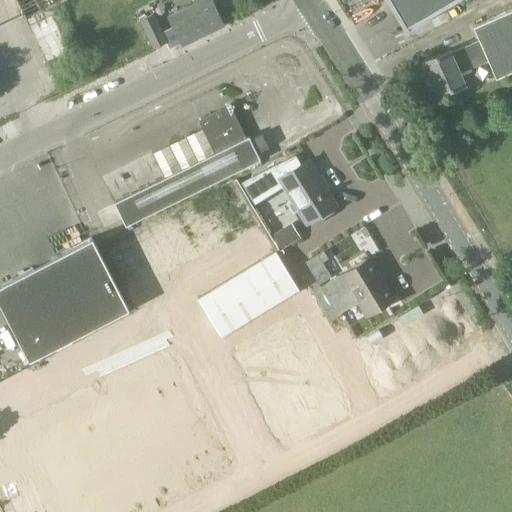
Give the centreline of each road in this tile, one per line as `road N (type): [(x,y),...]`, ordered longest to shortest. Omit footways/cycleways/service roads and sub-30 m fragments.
road 1 (unknown): [(507,314),(288,440),(231,450),(120,446),(0,491)]
road 2 (tertiary): [(511,323),(311,3)]
road 3 (unclassified): [(0,157),(311,3)]
